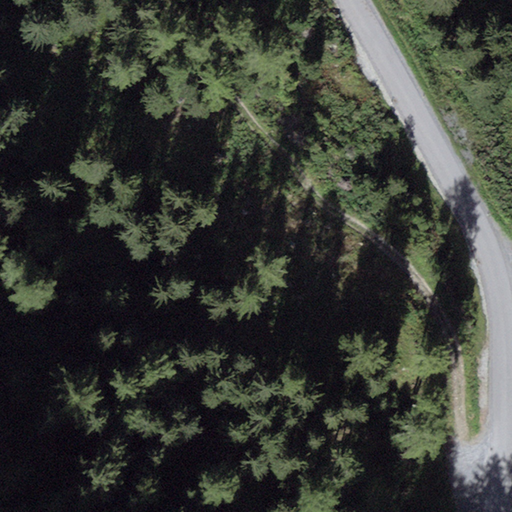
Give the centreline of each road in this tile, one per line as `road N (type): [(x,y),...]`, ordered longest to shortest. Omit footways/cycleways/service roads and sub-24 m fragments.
road 1 (track): [(507,511),(450,467),(439,443),(437,350),(406,260),(229,84),(188,0)]
road 2 (track): [(0,39),(68,167),(217,265),(244,471),(283,511)]
road 3 (tertiary): [(510,511),(507,301),(479,232),(341,0)]
